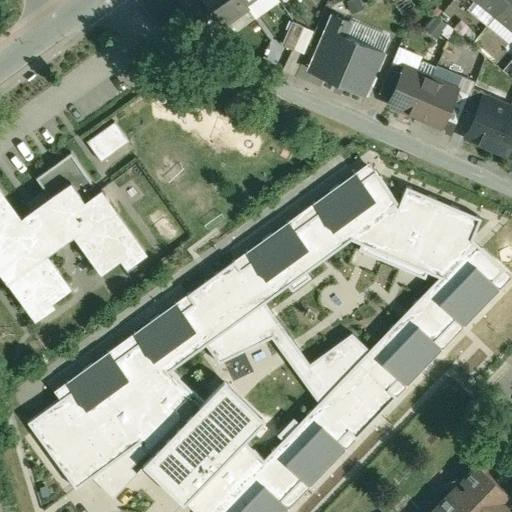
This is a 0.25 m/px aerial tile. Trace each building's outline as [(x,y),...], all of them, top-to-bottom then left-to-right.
[(209,11),(201,0),(180,0),(195,21),(209,11)] [(245,2),(243,0),(206,0),(223,23),(248,5),(246,2),(245,2)] [(360,0),(351,0),(349,1),(353,11),(363,7),(360,0)] [(507,0),(480,0),(496,13),(507,0)] [(511,0),(507,0),(496,13),(511,25),(511,0)] [(351,21),(335,14),(320,47),(335,53),(344,34),(345,34),(351,21)] [(305,51),(314,26),(290,18),(282,43),(305,51)] [(345,34),(344,34),(335,53),(326,75),(367,92),(389,39),(389,38),(383,51),(345,34)] [(335,53),(320,47),(311,69),(326,75),(335,53)] [(437,65),(424,60),(420,62),(416,70),(432,77),(437,65)] [(416,70),(404,65),(401,72),(391,96),(389,102),(416,113),(432,77),(416,70)] [(401,72),(390,67),(380,92),(391,96),(401,72)] [(458,88),(432,77),(416,113),(443,125),(458,88)] [(486,91),(474,86),(464,108),(476,113),(484,95),(485,95),(486,91)] [(458,88),(446,117),(457,122),(469,93),(458,88)] [(485,95),(484,95),(476,113),(467,135),(493,146),(511,102),(511,101),(510,106),(485,95)] [(511,106),(511,103),(511,102),(493,146),(511,154),(511,106)] [(115,119),(86,140),(100,160),(129,140),(115,119)] [(0,271),(8,282),(11,280),(36,315),(52,303),(48,298),(67,284),(45,254),(76,231),(102,267),(121,253),(127,261),(143,250),(115,211),(118,208),(101,186),(90,194),(87,188),(94,183),(71,151),(36,177),(50,195),(19,218),(0,191),(0,271)] [(194,511),(282,511),(510,273),(472,236),(482,216),(406,183),(398,201),(369,160),(53,389),(59,397),(28,421),(75,487),(91,475),(111,495),(141,462),(194,511)] [(511,511),(511,501),(509,498),(511,495),(511,494),(478,462),(461,479),(467,485),(463,489),(457,483),(429,511),(511,511)]
